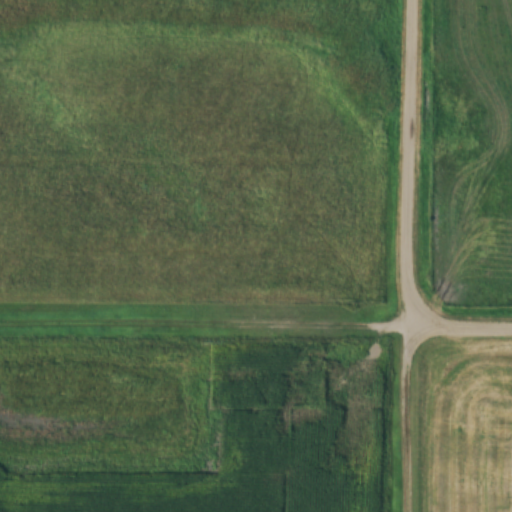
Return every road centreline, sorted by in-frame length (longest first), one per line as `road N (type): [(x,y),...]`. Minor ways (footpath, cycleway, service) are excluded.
road 1 (residential): [(414,0),(412,511)]
road 2 (residential): [(0,331),(511,331)]
